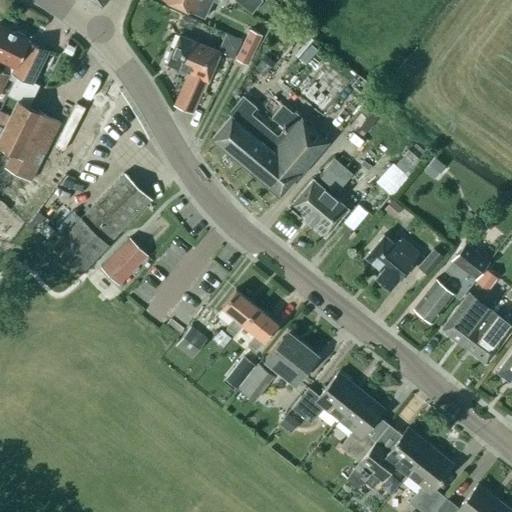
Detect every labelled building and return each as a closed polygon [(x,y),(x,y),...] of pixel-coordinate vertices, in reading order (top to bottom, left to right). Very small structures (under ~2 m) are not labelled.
[(163,0),(193,14),(193,13),(204,18),(212,0),(163,0)] [(232,0),(233,0),(250,14),(261,0),(260,0),(232,0)] [(29,41),(0,25),(0,60),(9,65),(6,72),(8,73),(5,78),(14,82),(7,96),(18,101),(29,106),(38,85),(31,82),(46,52),(28,42),(29,41)] [(249,30),(235,59),(248,64),(261,35),(249,30)] [(220,48),(227,51),(226,55),(234,58),(242,41),(226,34),(221,46),(220,48)] [(201,91),(203,92),(207,81),(208,81),(220,51),(178,35),(167,64),(187,72),(174,106),(192,114),(201,91)] [(345,77),(325,100),(347,118),(366,94),(345,77)] [(242,96),(228,113),(231,115),(211,138),(278,195),(295,176),(325,141),(282,104),(271,117),(284,128),(279,134),(276,134),(251,113),(256,107),(242,96)] [(0,146),(13,153),(6,168),(31,180),(60,123),(29,106),(18,101),(0,135),(0,146)] [(362,136),(380,114),(368,103),(349,126),(362,136)] [(88,127),(70,164),(78,168),(96,131),(88,127)] [(407,152),(394,166),(407,177),(421,162),(409,150),(407,152)] [(435,155),(426,166),(436,174),(445,164),(435,155)] [(290,205),(325,235),(347,209),(333,196),(352,174),(333,159),(314,181),(312,179),(290,205)] [(391,195),(407,177),(394,166),(392,164),(376,182),(391,195)] [(151,199),(124,173),(52,246),(79,272),(151,199)] [(389,203),(384,210),(393,218),(402,208),(392,199),(389,203)] [(395,244),(383,235),(365,257),(381,270),(375,277),(389,288),(398,277),(399,278),(411,264),(410,263),(413,260),(413,259),(418,253),(400,238),(395,244)] [(147,255),(129,238),(101,267),(118,284),(147,255)] [(435,279),(427,289),(413,307),(431,322),(453,294),(459,299),(476,277),(488,261),(464,242),(450,260),(451,261),(444,270),(450,275),(443,285),(435,279)] [(489,261),(502,271),(511,256),(511,251),(501,244),(489,261)] [(418,267),(427,275),(442,259),(432,250),(418,267)] [(485,269),(484,271),(483,271),(475,282),(487,291),(495,281),(497,278),(485,269)] [(234,318),(226,328),(233,335),(242,324),(256,307),(235,289),(221,307),(234,318)] [(470,337),(481,323),(486,317),(463,300),(441,329),(467,349),(474,340),(470,337)] [(263,341),(264,341),(278,324),(256,307),(242,324),(255,335),(247,345),(255,352),(263,341)] [(505,336),(492,327),(489,330),(481,323),(470,337),(474,340),(467,349),(486,363),(499,345),(505,336)] [(190,326),(175,346),(183,352),(191,359),(207,339),(190,326)] [(219,331),(212,339),(223,348),(231,338),(220,329),(219,331)] [(264,360),(294,384),(317,355),(287,331),(264,360)] [(511,350),(496,371),(511,383),(511,350)] [(243,356),(232,369),(244,379),(245,377),(246,376),(252,369),(255,365),(243,356)] [(244,379),(237,387),(239,388),(237,390),(253,402),(273,377),(257,364),(253,369),(252,369),(244,379)] [(291,408),(310,423),(322,407),(337,418),(360,390),(338,372),(318,396),(307,387),(291,408)] [(383,408),(360,390),(337,418),(352,431),(339,446),(359,462),(376,442),(364,433),(383,408)] [(286,413),(279,423),(292,433),(299,423),(286,413)] [(406,474),(429,445),(407,427),(387,452),(376,442),(359,462),(345,479),(358,490),(364,483),(371,474),(373,473),(380,479),(392,463),(406,474)] [(452,464),(429,445),(406,474),(422,486),(409,502),(421,511),(434,511),(445,498),(433,488),(452,464)] [(371,474),(364,483),(371,489),(379,480),(371,474)] [(491,511),(500,502),(477,484),(458,508),(445,498),(434,511),(491,511)] [(511,511),(500,502),(491,511),(511,511)]
